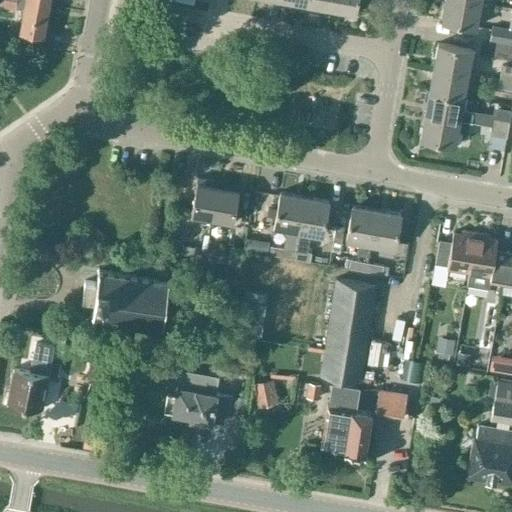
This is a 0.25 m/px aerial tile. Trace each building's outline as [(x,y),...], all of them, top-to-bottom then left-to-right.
[(43,36),(49,6),(16,0),(0,0),(0,2),(0,7),(17,11),(17,10),(22,11),(19,32),(43,36)] [(330,9),(332,0),(306,0),(305,5),(330,9)] [(357,0),(332,0),(330,9),(355,13),(357,0)] [(475,28),(480,4),(457,0),(444,0),(440,21),(475,28)] [(180,17),(197,21),(200,8),(183,4),(180,17)] [(511,28),(492,25),(489,40),(511,43),(511,28)] [(467,74),(467,73),(471,50),(437,44),(432,68),(467,74)] [(463,98),(467,74),(432,68),(428,92),(463,98)] [(499,80),(511,82),(511,72),(501,70),(499,80)] [(511,90),(511,82),(499,80),(498,87),(511,90)] [(461,108),(463,98),(428,92),(424,116),(468,124),(469,121),(471,122),(472,113),(470,110),(461,108)] [(467,133),(468,124),(424,116),(420,139),(454,146),(457,131),(467,133)] [(507,131),(509,121),(492,118),(490,128),(507,131)] [(506,138),(507,131),(490,128),(489,135),(506,138)] [(211,219),(218,180),(197,176),(190,215),(200,217),(211,219)] [(233,223),(239,189),(239,184),(218,180),(211,219),(233,223)] [(293,259),(304,197),(280,193),(274,227),(286,229),(283,247),(270,245),(268,254),(293,259)] [(322,235),(328,201),(304,197),(293,259),(310,262),(312,252),(307,251),(310,233),(322,235)] [(269,226),(273,206),(255,203),(251,223),(269,226)] [(179,205),(175,223),(183,224),(186,206),(179,205)] [(370,244),(376,210),(352,205),(346,240),(358,242),(356,254),(368,255),(370,244)] [(393,248),(400,214),(376,210),(370,244),(393,248)] [(330,211),(328,224),(336,225),(339,212),(330,211)] [(190,215),(189,221),(199,223),(200,217),(190,215)] [(476,232),(475,232),(461,230),(460,233),(452,232),(451,242),(438,240),(434,264),(446,266),(446,268),(468,272),(469,272),(476,232)] [(334,231),(332,243),(333,243),(340,244),(341,244),(344,232),(334,231)] [(502,283),(507,252),(496,250),(497,239),(488,238),(489,235),(476,232),(469,272),(468,272),(466,285),(489,288),(490,281),(502,283)] [(246,237),(244,249),(255,251),(257,239),(246,237)] [(206,249),(194,247),(183,245),(179,238),(172,238),(169,253),(192,257),(205,259),(206,249)] [(333,243),(331,251),(339,253),(340,244),(333,243)] [(226,252),(218,251),(206,249),(205,259),(217,261),(225,262),(226,252)] [(230,249),(227,263),(241,265),(243,252),(230,249)] [(511,252),(507,252),(502,283),(511,285),(511,252)] [(365,272),(366,262),(350,259),(348,269),(365,272)] [(366,262),(365,272),(382,274),(382,270),(383,265),(366,262)] [(109,271),(100,270),(98,268),(96,269),(98,271),(96,282),(84,281),(82,299),(94,301),(93,311),(91,313),(93,315),(95,313),(104,314),(104,317),(106,317),(106,314),(115,316),(115,318),(117,319),(118,316),(127,317),(126,320),(128,320),(128,318),(138,319),(138,321),(140,322),(141,319),(151,321),(150,323),(152,323),(153,321),(160,322),(162,325),(166,322),(164,320),(165,309),(167,309),(168,307),(165,306),(167,296),(169,297),(169,294),(167,294),(169,282),(171,281),(169,277),(166,279),(159,278),(159,276),(157,276),(156,278),(146,277),(147,275),(144,274),(144,277),(134,275),(135,273),(133,273),(132,274),(123,273),(124,271),(121,271),(121,273),(112,271),(112,269),(109,269),(109,271)] [(359,382),(374,285),(335,279),(321,376),(359,382)] [(436,279),(433,299),(444,301),(448,281),(436,279)] [(246,290),(244,309),(265,312),(268,293),(246,290)] [(92,341),(89,358),(107,360),(109,344),(92,341)] [(436,356),(450,356),(451,342),(437,342),(436,356)] [(42,409),(53,346),(36,343),(31,371),(14,368),(8,403),(42,409)] [(457,351),(455,363),(467,366),(470,353),(457,351)] [(488,371),(503,374),(505,364),(500,357),(491,356),(488,371)] [(138,360),(137,363),(137,366),(140,369),(143,369),(146,368),(148,365),(147,361),(145,359),(141,358),(138,360)] [(227,394),(215,392),(218,375),(180,369),(177,386),(176,395),(168,394),(165,411),(190,415),(190,417),(222,423),(227,394)] [(252,382),(258,407),(278,402),(272,377),(252,382)] [(511,382),(497,380),(490,420),(511,423),(511,382)] [(371,412),(355,409),(359,386),(331,382),(328,405),(321,445),(345,449),(345,450),(346,450),(351,455),(359,456),(363,453),(364,453),(371,412)] [(310,383),(307,397),(319,400),(321,385),(310,383)] [(403,418),(403,414),(406,393),(378,389),(375,414),(403,418)] [(432,395),(430,404),(439,406),(441,398),(432,395)] [(511,430),(477,425),(475,437),(473,436),(466,475),(511,483),(511,430)] [(85,433),(83,446),(95,448),(97,435),(85,433)]
